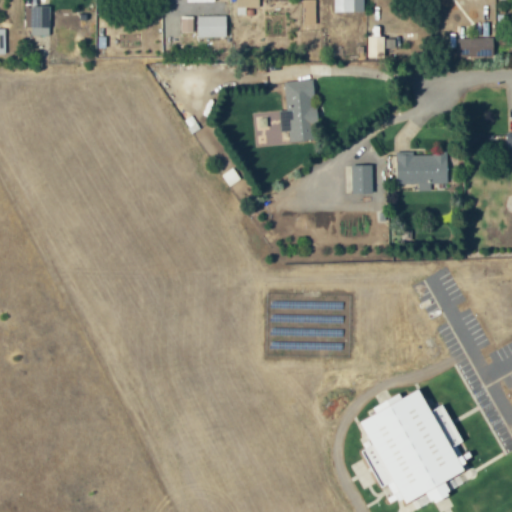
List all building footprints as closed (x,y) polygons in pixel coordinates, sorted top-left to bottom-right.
[(315,0),(301,0),(302,25),(316,25),(315,0)] [(50,6),(24,6),(24,27),(31,27),(31,35),(50,35),(50,6)] [(197,16),(197,38),(226,37),(226,16),(197,16)] [(192,17),(180,17),(181,33),(193,33),(192,17)] [(493,55),(493,37),(456,38),(457,56),(493,55)] [(455,55),(455,43),(444,43),(444,55),(455,55)] [(284,81),(285,110),(279,110),(280,132),(288,131),(289,142),(313,141),(312,125),(317,124),(317,107),(314,107),(312,80),(284,81)] [(396,155),(397,183),(418,183),(418,191),(430,190),(430,183),(448,183),(447,153),(396,155)] [(352,193),(372,193),(372,165),(351,165),(352,193)] [(360,422),(372,446),(362,451),(381,488),(386,486),(394,502),(400,499),(403,506),(414,501),(418,509),(419,508),(416,502),(422,499),(425,506),(450,493),(444,482),(465,472),(458,457),(461,456),(456,445),(462,443),(443,405),(430,412),(420,391),(360,422)] [(373,408),(375,413),(401,400),(399,395),(373,408)]
